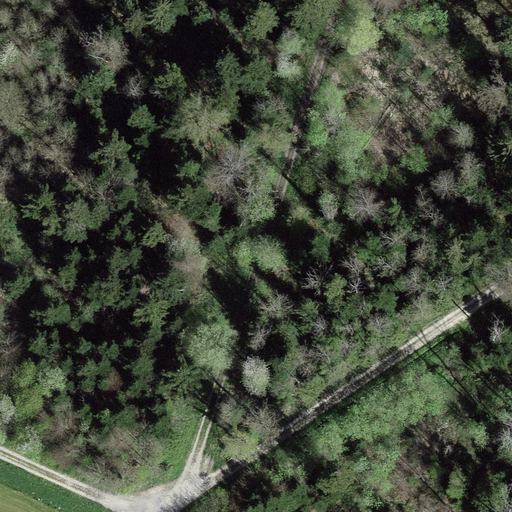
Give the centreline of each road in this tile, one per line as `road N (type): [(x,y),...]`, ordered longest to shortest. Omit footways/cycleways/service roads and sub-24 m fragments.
road 1 (track): [(341,0),(178,498)]
road 2 (track): [(511,283),(162,511)]
road 3 (track): [(0,451),(124,511)]
